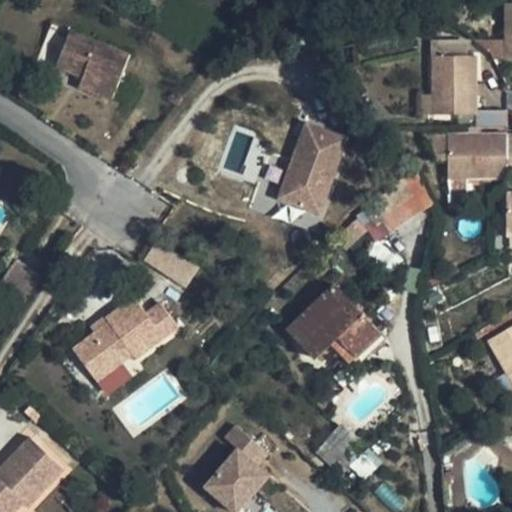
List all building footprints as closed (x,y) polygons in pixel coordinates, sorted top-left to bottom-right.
[(132,53),(72,28),(57,63),(84,75),(80,85),(112,98),(132,53)] [(475,39),(494,54),(506,54),(506,39),(475,39)] [(459,44),(459,42),(434,42),(434,56),(434,95),(434,116),(478,115),(479,115),(479,112),(479,56),(468,56),(459,56),(459,44)] [(468,56),(468,44),(459,44),(459,56),(468,56)] [(434,116),(434,95),(419,95),(419,116),(434,116)] [(509,126),(509,111),(479,112),(479,115),(478,115),(478,124),(478,126),(509,126)] [(349,140),(308,125),(280,200),(321,215),(349,140)] [(424,134),(437,154),(450,154),(450,134),(424,134)] [(509,168),(509,135),(450,134),(450,154),(449,163),(449,179),(470,179),(509,179),(509,168)] [(449,163),(450,154),(437,154),(437,163),(449,163)] [(434,204),(416,168),(394,181),(414,213),(434,204)] [(470,179),(449,179),(450,194),(470,194),(470,179)] [(349,222),(336,235),(347,245),(359,232),(349,222)] [(156,243),(145,260),(186,287),(197,270),(156,243)] [(384,333),(337,284),(289,330),(317,360),(333,345),(340,338),(358,358),(384,333)] [(445,300),(438,289),(427,295),(433,306),(445,300)] [(140,364),(185,334),(168,309),(153,319),(142,302),(112,322),(115,326),(77,351),(99,385),(137,359),(140,364)] [(505,322),(502,317),(475,333),(479,339),(505,322)] [(511,327),(489,341),(511,380),(511,327)] [(358,358),(340,338),(333,345),(351,365),(358,358)] [(368,447),(343,423),(317,453),(341,475),(368,447)] [(238,511),(271,473),(260,463),(269,452),(235,424),(224,437),(235,446),(201,487),(231,511),(238,511)] [(26,510),(63,473),(30,439),(0,468),(0,511),(14,511),(21,505),(26,510)]
